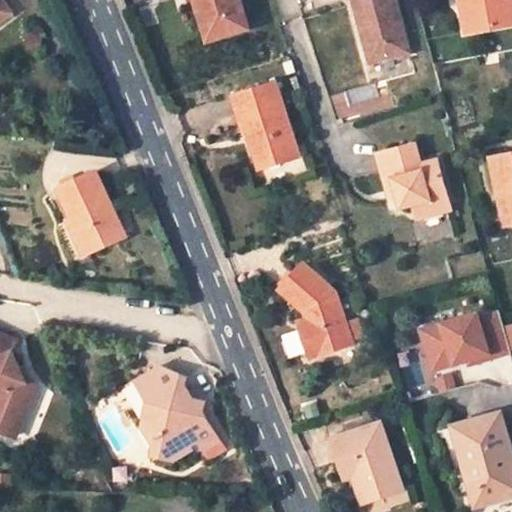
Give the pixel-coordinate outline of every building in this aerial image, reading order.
[(0,0),(0,20),(12,11),(3,0),(0,0)] [(249,28),(240,0),(196,0),(209,41),(249,28)] [(409,51),(395,0),(356,0),(371,61),(409,51)] [(511,24),(511,0),(468,0),(469,5),(463,7),(466,33),(511,24)] [(301,157),(277,83),(235,96),(248,136),(255,134),(266,168),(301,157)] [(258,170),(266,168),(255,134),(248,136),(258,170)] [(398,192),(401,202),(403,211),(414,208),(416,217),(451,207),(443,177),(425,181),(423,174),(417,148),(379,158),(389,195),(398,192)] [(511,153),(493,158),(500,190),(507,189),(511,211),(511,153)] [(425,181),(443,177),(441,169),(423,174),(425,181)] [(113,209),(98,173),(61,188),(74,219),(89,253),(121,238),(109,210),(113,209)] [(506,224),(511,223),(511,211),(507,189),(500,190),(506,224)] [(401,202),(398,192),(389,195),(392,205),(401,202)] [(451,207),(416,217),(419,225),(454,215),(451,207)] [(89,253),(74,219),(58,226),(73,260),(89,253)] [(335,290),(306,264),(283,289),(304,310),(307,319),(300,322),(311,356),(353,343),(335,290)] [(511,358),(501,318),(480,324),(479,318),(422,333),(433,374),(468,365),(489,359),(490,364),(511,358)] [(22,381),(7,354),(11,343),(0,338),(0,432),(15,437),(32,384),(22,381)] [(469,369),(490,364),(489,359),(468,365),(469,369)] [(187,378),(159,366),(133,380),(149,406),(164,431),(156,435),(154,447),(153,454),(164,456),(167,463),(190,450),(200,452),(218,442),(200,410),(195,413),(191,406),(193,400),(185,386),(187,378)] [(202,401),(193,400),(191,406),(195,413),(200,410),(202,401)] [(143,428),(154,447),(156,435),(164,431),(149,406),(143,428)] [(511,493),(511,449),(502,414),(455,426),(466,466),(477,463),(488,501),(511,493)] [(404,488),(383,423),(336,439),(347,477),(357,474),(370,471),(378,496),(404,488)] [(477,504),(488,501),(477,463),(466,466),(477,504)] [(365,501),(378,496),(370,471),(357,474),(365,501)]
